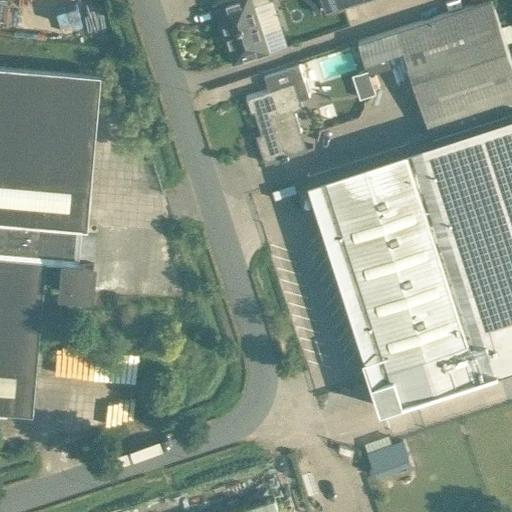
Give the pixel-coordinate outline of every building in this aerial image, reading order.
[(217,0),(214,1),(233,62),(270,50),(254,4),(265,0),(217,0)] [(323,0),(326,9),(353,0),(323,0)] [(397,27),(359,39),(365,58),(387,52),(403,47),(404,51),(431,134),(450,128),(511,108),(511,62),(505,40),(511,37),(511,25),(511,22),(500,26),(491,0),(479,0),(416,21),(397,27)] [(344,8),(330,13),(334,25),(335,25),(349,21),(359,17),(355,8),(351,9),(350,6),(344,8)] [(339,30),(292,42),(295,54),(341,42),(339,30)] [(370,59),(371,67),(395,63),(393,55),(370,59)] [(269,87),(246,95),(251,110),(254,109),(264,139),(259,141),(266,161),(306,149),(300,130),(302,129),(295,108),(303,106),(300,97),(310,94),(299,62),(264,73),(269,87)] [(96,74),(76,72),(0,65),(0,409),(33,412),(47,259),(65,261),(62,289),(92,292),(94,262),(79,261),(80,251),(89,252),(91,233),(82,233),(85,203),(77,202),(79,185),(87,186),(96,74)] [(369,70),(352,72),(360,96),(376,91),(369,70)] [(511,109),(307,176),(382,405),(497,367),(494,356),(511,349),(511,109)] [(304,251),(275,260),(284,286),(312,277),(304,251)] [(56,377),(79,377),(79,347),(56,347),(56,377)] [(343,390),(350,409),(368,403),(361,384),(343,390)] [(410,435),(373,449),(382,474),(419,461),(410,435)] [(280,511),(275,494),(220,511),(280,511)]
